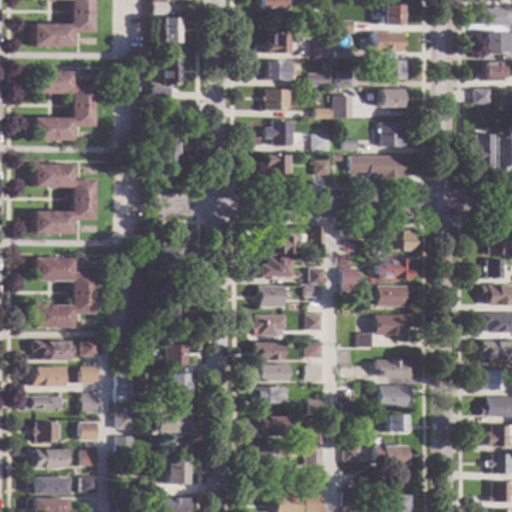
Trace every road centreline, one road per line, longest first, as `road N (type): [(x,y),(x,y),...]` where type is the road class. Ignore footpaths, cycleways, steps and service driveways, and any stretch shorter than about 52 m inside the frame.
road 1 (residential): [(440,511),(437,0)]
road 2 (residential): [(511,206),(151,206)]
road 3 (residential): [(214,511),(214,206)]
road 4 (residential): [(214,206),(212,0)]
